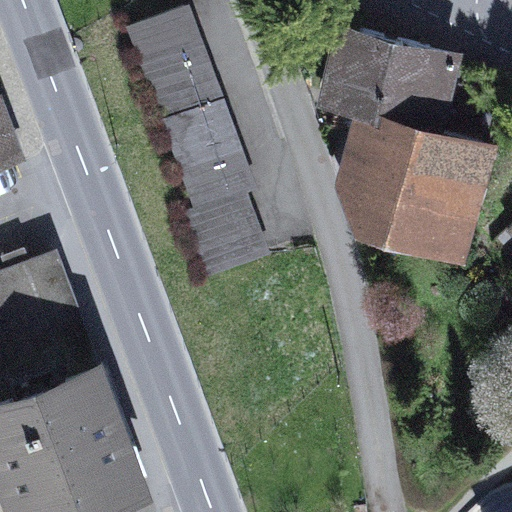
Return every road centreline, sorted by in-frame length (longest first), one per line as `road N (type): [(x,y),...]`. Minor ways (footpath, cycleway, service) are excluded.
road 1 (secondary): [(20,0),(210,510)]
road 2 (residential): [(254,0),(332,222),(387,511)]
